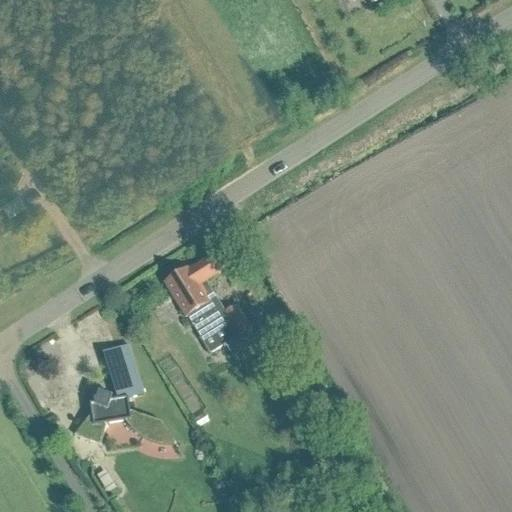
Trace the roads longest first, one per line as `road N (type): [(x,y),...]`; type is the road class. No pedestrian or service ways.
road 1 (tertiary): [(0,344),(511,18)]
road 2 (unclassified): [(90,511),(0,366)]
